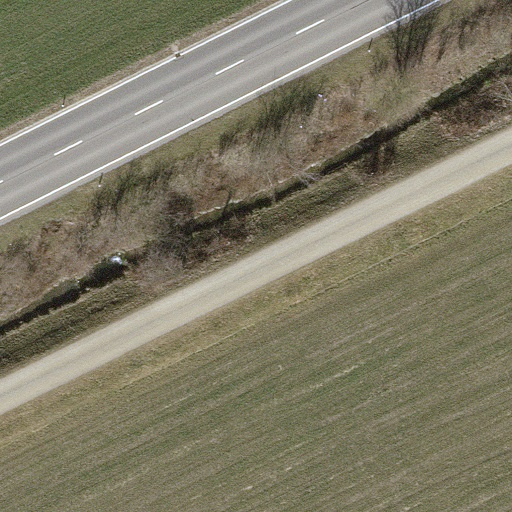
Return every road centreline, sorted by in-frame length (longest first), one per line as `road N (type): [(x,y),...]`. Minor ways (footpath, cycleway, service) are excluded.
road 1 (track): [(0,402),(511,153)]
road 2 (secondary): [(373,0),(0,186)]
